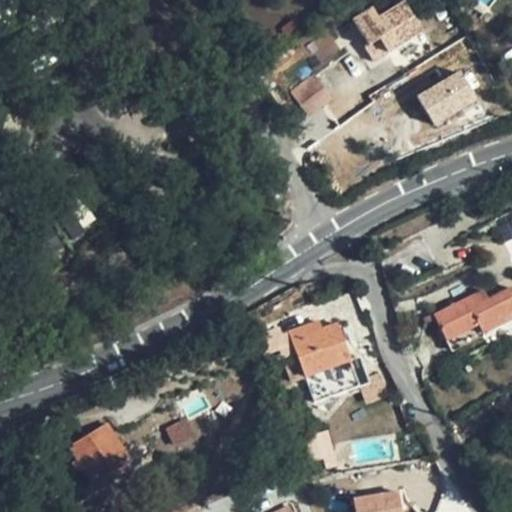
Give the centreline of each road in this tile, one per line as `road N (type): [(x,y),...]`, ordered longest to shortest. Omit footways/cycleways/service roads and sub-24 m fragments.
road 1 (secondary): [(0,400),(90,367),(216,305),(326,237)]
road 2 (residential): [(481,511),(449,465),(365,280),(326,237)]
road 3 (residential): [(326,237),(219,0)]
road 4 (secondary): [(326,237),(382,203),(511,152)]
